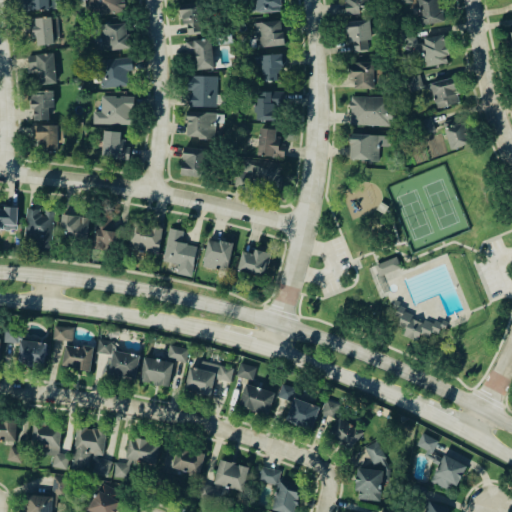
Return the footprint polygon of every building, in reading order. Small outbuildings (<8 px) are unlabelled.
[(53,0),(22,0),(23,10),(54,9),(53,0)] [(84,0),(85,15),(124,13),(123,0),(84,0)] [(255,0),(256,12),(282,10),(281,0),(255,0)] [(344,0),(346,14),(366,13),(365,0),(344,0)] [(415,8),(417,24),(442,22),(439,0),(417,0),(419,8),(415,8)] [(202,3),(181,4),(182,24),(188,24),(188,33),(203,33),(202,3)] [(53,44),(52,18),(26,19),(26,34),(37,34),(37,45),(53,44)] [(347,21),(348,42),(353,42),(354,51),(372,50),(371,20),(347,21)] [(283,21),(254,22),(255,46),(284,45),(283,21)] [(100,43),(93,43),(93,50),(128,49),(128,23),(100,23),(100,43)] [(403,49),(416,49),(416,32),(402,33),(403,49)] [(421,38),(426,66),(449,62),(444,34),(421,38)] [(197,69),(214,69),(213,39),(186,40),(186,56),(196,56),(197,69)] [(38,84),(56,83),(55,53),(28,54),(28,69),(37,68),(38,84)] [(286,69),(286,53),(262,54),(262,81),(280,80),(279,69),(286,69)] [(131,58),(101,58),(101,87),(131,86),(131,58)] [(355,88),(375,88),(375,62),(349,62),(349,77),(355,77),(355,88)] [(406,78),(410,92),(424,88),(420,74),(406,78)] [(216,107),(217,75),(188,75),(187,89),(190,89),(189,106),(216,107)] [(430,82),(436,108),(460,102),(454,76),(430,82)] [(282,91),(256,91),(256,120),(282,120),(282,91)] [(33,120),(50,119),(49,108),(54,108),(53,92),(32,93),(33,120)] [(93,111),(93,123),(132,124),(133,96),(101,95),(101,111),(93,111)] [(350,124),(397,125),(397,105),(390,105),(390,96),(350,96),(350,124)] [(217,111),(188,111),(187,136),(215,137),(215,121),(221,121),(221,115),(217,115),(217,111)] [(444,128),(452,149),(470,142),(462,122),(444,128)] [(63,143),(63,125),(37,124),(37,145),(49,146),(48,150),(57,150),(58,143),(63,143)] [(278,128),(259,128),(258,155),(284,156),(285,144),(278,143),(278,128)] [(130,146),(122,145),(123,131),(104,130),(102,157),(129,159),(130,146)] [(350,159),(379,160),(379,149),(387,150),(388,135),(351,134),(350,159)] [(203,176),(205,148),(183,147),(182,175),(203,176)] [(279,188),(282,164),(239,158),(237,173),(256,176),(254,184),(279,188)] [(18,208),(0,207),(0,229),(17,230),(18,208)] [(25,241),(43,242),(42,249),(52,249),(54,211),(43,210),(43,208),(26,208),(25,241)] [(88,239),(89,216),(63,214),(62,238),(88,239)] [(159,252),(163,227),(133,222),(129,247),(159,252)] [(121,249),(121,228),(93,227),(92,247),(121,249)] [(184,231),(169,228),(162,260),(179,264),(177,274),(191,277),(198,246),(181,242),(184,231)] [(227,271),(233,243),(208,238),(202,266),(227,271)] [(270,253),(254,248),(252,253),(243,251),(238,269),(264,276),(270,253)] [(379,274),(375,265),(395,255),(400,266),(379,274)] [(395,299),(392,306),(396,308),(393,314),(400,317),(397,323),(406,327),(403,334),(417,339),(420,333),(428,336),(431,330),(437,333),(442,322),(435,319),(433,322),(424,318),(423,322),(411,317),(412,313),(404,310),(405,306),(399,304),(400,301),(395,299)] [(74,327),(54,325),(53,340),(73,342),(74,327)] [(4,342),(16,342),(16,328),(4,327),(4,342)] [(136,378),(140,354),(118,351),(120,342),(98,339),(97,353),(113,355),(110,374),(136,378)] [(46,341),(20,341),(19,364),(45,365),(46,341)] [(93,346),(65,345),(63,367),(92,369),(93,346)] [(170,385),(174,360),(186,362),(189,348),(169,345),(166,360),(143,356),(139,380),(170,385)] [(234,368),(199,359),(197,368),(190,366),(185,388),(211,395),(215,378),(230,382),(234,368)] [(253,380),(257,367),(240,362),(236,375),(253,380)] [(238,404),(269,414),(275,393),(245,383),(238,404)] [(286,420),(313,428),(320,406),(297,399),(300,389),(283,384),(279,397),(292,401),(286,420)] [(340,406),(329,399),(320,411),(331,419),(323,431),(351,449),(363,432),(335,413),(340,406)] [(0,440),(16,441),(17,419),(0,418),(0,440)] [(59,453),(62,427),(33,423),(31,444),(44,446),(43,454),(54,455),(52,466),(67,468),(69,454),(59,453)] [(73,466),(89,468),(90,454),(104,455),(106,429),(76,427),(73,466)] [(439,441),(422,433),(416,445),(427,451),(425,456),(434,461),(426,478),(453,491),(465,464),(443,454),(441,458),(433,453),(439,441)] [(156,464),(159,441),(129,437),(126,461),(156,464)] [(386,459),(379,441),(365,446),(372,464),(386,459)] [(199,476),(205,455),(164,445),(158,468),(172,471),(172,469),(199,476)] [(23,449),(10,446),(7,460),(21,462),(23,449)] [(92,471),(108,476),(112,461),(97,457),(92,471)] [(243,491),(249,467),(220,459),(213,488),(207,486),(205,494),(220,498),(223,486),(243,491)] [(127,478),(128,464),(115,463),(114,478),(127,478)] [(257,480),(274,484),(278,471),(261,466),(257,480)] [(382,469),(358,468),(356,499),(381,500),(382,469)] [(175,474),(159,469),(156,482),(171,486),(175,474)] [(294,511),(301,484),(279,479),(272,509),(284,511),(294,511)] [(88,511),(90,511),(115,511),(121,497),(98,487),(88,511)] [(52,511),(52,495),(26,495),(25,511),(52,511)] [(448,511),(450,508),(429,500),(424,511),(448,511)]
